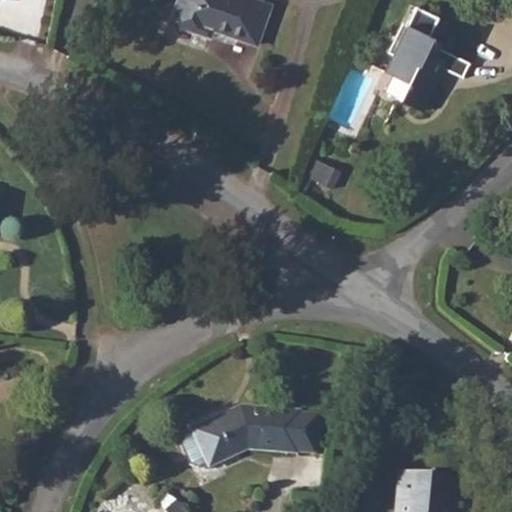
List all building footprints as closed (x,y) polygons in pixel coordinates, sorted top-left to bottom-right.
[(174,0),(166,24),(199,36),(204,21),(212,23),(209,31),(254,46),(268,6),(251,0),(174,0)] [(396,58),(387,77),(402,84),(394,100),(418,112),(438,68),(458,78),(465,63),(434,48),(436,42),(425,38),(434,18),(413,7),(397,40),(392,37),(384,53),(389,56),(396,58)] [(302,176),(296,190),(303,194),(308,179),(316,182),(324,164),(307,158),(299,175),(302,176)] [(189,430),(190,432),(205,464),(206,466),(243,449),(287,453),(290,452),(293,414),(293,413),(237,408),(189,430)] [(448,511),(452,478),(404,473),(399,511),(448,511)] [(180,511),(172,502),(160,511),(180,511)]
